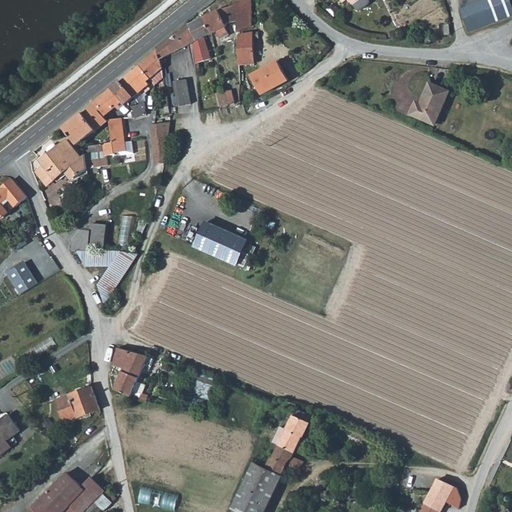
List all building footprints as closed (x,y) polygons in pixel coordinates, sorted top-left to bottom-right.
[(246,0),(235,0),(234,1),(237,5),(238,23),(239,33),(252,27),(250,0),(248,0),(246,1),(246,0)] [(511,0),(485,0),(463,7),(470,31),(511,18),(511,0)] [(230,24),(238,23),(237,5),(222,11),(230,24)] [(219,12),(203,19),(213,34),(228,26),(219,12)] [(205,38),(213,34),(203,19),(189,26),(199,42),(196,43),(198,65),(213,60),(205,38)] [(199,42),(189,26),(159,52),(163,66),(167,63),(165,60),(196,43),(199,42)] [(254,33),(240,35),(242,66),(256,65),(254,33)] [(150,82),(164,71),(163,66),(159,52),(139,68),(150,82)] [(279,63),(253,76),(263,94),(289,81),(279,63)] [(151,87),(138,69),(128,78),(142,94),(151,87)] [(495,82),(496,73),(479,71),(479,79),(495,82)] [(142,94),(128,78),(121,83),(135,100),(142,94)] [(181,106),(193,105),(190,79),(178,81),(181,106)] [(128,106),(133,101),(135,100),(121,83),(98,103),(108,116),(124,102),(128,106)] [(234,91),(226,93),(229,107),(237,106),(234,91)] [(446,102),(425,92),(416,113),(412,111),(411,114),(436,125),(446,102)] [(222,109),(229,107),(226,93),(218,95),(222,109)] [(135,100),(133,101),(134,105),(147,104),(142,94),(135,100)] [(108,116),(98,103),(95,105),(109,121),(112,120),(108,116)] [(147,104),(134,105),(134,118),(135,120),(148,119),(147,104)] [(91,125),(83,115),(64,129),(78,146),(94,133),(102,146),(115,144),(112,120),(109,121),(95,105),(87,112),(93,123),(91,125)] [(115,144),(102,146),(80,149),(85,156),(89,166),(109,164),(108,151),(116,150),(116,151),(123,151),(128,150),(126,141),(124,119),(112,120),(115,144)] [(171,125),(154,127),(155,139),(170,137),(171,125)] [(170,137),(155,139),(157,163),(167,164),(170,137)] [(135,152),(133,140),(126,141),(128,150),(123,151),(124,154),(135,152)] [(79,178),(90,168),(89,166),(85,156),(82,159),(66,141),(57,149),(54,146),(52,145),(47,150),(47,152),(48,154),(50,156),(41,163),(47,169),(40,176),(50,187),(64,175),(70,169),(79,178)] [(64,175),(72,184),(79,178),(70,169),(64,175)] [(13,180),(0,190),(0,207),(10,198),(18,207),(28,198),(13,180)] [(206,223),(195,248),(238,266),(248,241),(206,223)] [(76,241),(75,252),(80,252),(107,252),(109,227),(93,227),(92,234),(82,234),(76,241)] [(17,238),(23,246),(28,244),(24,235),(17,238)] [(12,241),(16,249),(23,246),(17,238),(12,241)] [(135,253),(123,252),(107,252),(80,252),(87,270),(92,270),(111,272),(108,276),(99,288),(107,307),(111,302),(134,265),(139,256),(135,253)] [(168,370),(169,364),(120,349),(114,366),(124,370),(116,391),(134,398),(148,364),(168,370)] [(193,393),(215,401),(223,380),(200,372),(193,393)] [(67,423),(102,410),(93,387),(64,398),(58,400),(58,401),(67,423)] [(235,508),(242,511),(267,511),(285,480),(284,479),(290,467),(300,473),(307,463),(295,457),(315,418),(299,411),(289,431),(283,428),(275,443),(281,446),(275,459),(274,458),(268,470),(256,464),(235,508)] [(0,446),(9,440),(21,430),(9,415),(0,421),(0,446)] [(370,453),(375,443),(347,430),(342,440),(370,453)] [(13,446),(9,440),(0,446),(0,455),(0,456),(13,446)] [(30,511),(84,511),(105,490),(90,476),(82,486),(67,473),(56,484),(30,511)] [(463,501),(458,489),(440,480),(414,476),(412,484),(434,488),(423,511),(444,511),(448,504),(460,510),(463,501)] [(144,486),(142,504),(179,510),(181,492),(144,486)] [(108,511),(120,501),(110,491),(88,511),(104,511),(106,511),(107,511),(108,511)]
